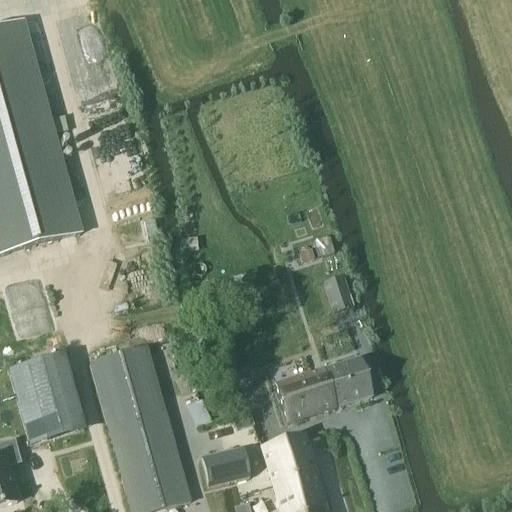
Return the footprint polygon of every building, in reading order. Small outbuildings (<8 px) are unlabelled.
[(0,31),(0,260),(78,239),(20,26),(0,31)] [(328,239),(313,243),(317,261),(333,258),(328,239)] [(333,318),(352,311),(342,280),(323,286),(333,318)] [(219,323),(208,326),(216,350),(227,346),(219,323)] [(128,511),(170,511),(190,507),(147,351),(88,367),(128,511)] [(333,370),(321,374),(335,413),(371,401),(359,362),(333,370)] [(64,363),(9,379),(27,456),(86,439),(64,363)] [(320,374),(274,389),(286,428),(335,413),(320,374)] [(278,511),(324,511),(303,439),(261,452),(278,511)] [(0,510),(17,506),(7,470),(19,467),(13,445),(0,448),(0,510)] [(207,489),(248,479),(241,451),(200,461),(207,489)]
